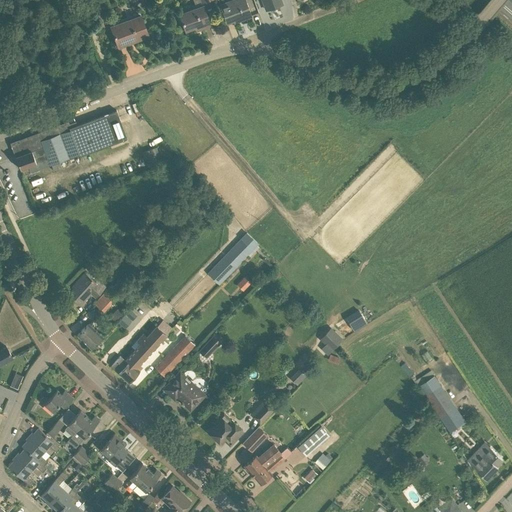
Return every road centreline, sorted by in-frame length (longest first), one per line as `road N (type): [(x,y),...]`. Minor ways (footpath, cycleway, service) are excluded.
road 1 (unclassified): [(0,132),(243,49),(370,83),(414,78),(446,60),(498,0)]
road 2 (secondary): [(213,493),(60,344)]
road 3 (secondary): [(60,344),(0,224)]
road 4 (unknown): [(263,51),(280,35),(376,0)]
